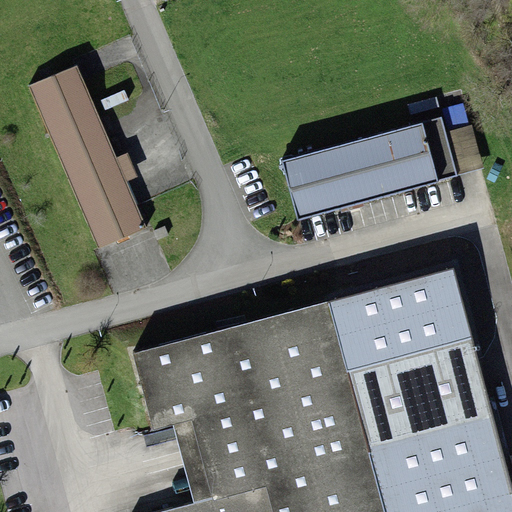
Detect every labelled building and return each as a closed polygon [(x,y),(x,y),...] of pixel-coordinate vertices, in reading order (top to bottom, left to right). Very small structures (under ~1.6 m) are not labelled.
[(29,94),(95,248),(138,229),(72,76),(29,94)] [(437,129),(282,173),(297,225),(452,180),(437,129)] [(347,375),(328,304),(132,356),(153,434),(172,429),(192,504),(265,485),(272,511),(380,511),(365,454),(491,420),(471,343),(347,375)] [(26,387),(0,393),(0,490),(2,500),(51,487),(26,387)] [(272,511),(265,485),(192,504),(162,511),(272,511)]
